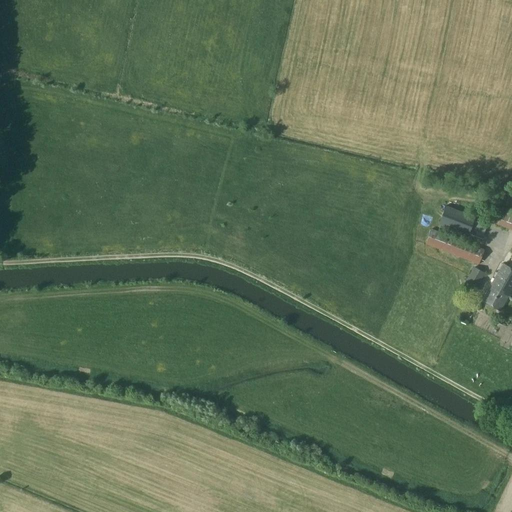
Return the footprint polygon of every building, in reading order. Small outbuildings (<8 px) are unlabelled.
[(511,211),(497,205),(490,222),(511,230),(511,211)] [(481,239),(486,226),(474,221),(476,217),(446,206),(439,225),(468,236),(469,234),(481,239)] [(431,229),(425,243),(478,265),(484,250),(431,229)] [(498,257),(503,234),(489,231),(484,254),(498,257)] [(511,269),(503,264),(492,282),(500,287),(499,290),(503,291),(501,295),(507,298),(511,289),(511,269)] [(474,268),(465,283),(476,289),(485,274),(474,268)] [(500,287),(492,282),(482,301),(500,311),(507,298),(501,295),(503,291),(499,290),(500,287)] [(482,328),(492,332),(496,322),(487,318),(482,328)] [(503,327),(497,324),(492,334),(511,342),(511,324),(506,322),(503,327)]
